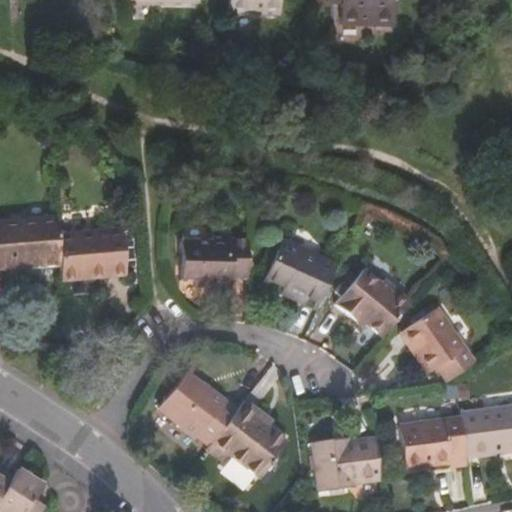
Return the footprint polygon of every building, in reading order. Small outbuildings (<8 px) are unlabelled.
[(229,0),(229,14),(279,14),(278,0),(229,0)] [(325,0),(325,4),(342,4),(342,26),(392,26),(392,0),(325,0)] [(55,233),(53,215),(0,220),(0,268),(57,263),(55,233)] [(55,233),(57,263),(59,279),(91,276),(91,270),(107,269),(107,274),(124,273),(120,228),(55,233)] [(245,278),(246,240),(230,240),(230,234),(212,233),(212,240),(180,239),(180,279),(195,279),(195,286),(210,286),(210,284),(230,284),(230,278),(245,278)] [(316,310),(333,271),(304,258),(306,253),(281,241),(277,248),(270,244),(259,267),(267,271),(263,278),(303,297),(300,303),(316,310)] [(381,281),(378,285),(361,271),(355,278),(348,273),(333,293),(339,298),(332,306),(345,317),(349,312),(380,338),(408,303),(381,281)] [(453,377),(472,363),(433,307),(400,330),(416,352),(413,355),(425,373),(433,367),(445,382),(453,377)] [(195,435),(207,445),(232,412),(183,372),(155,407),(193,438),(195,435)] [(207,445),(203,450),(218,463),(224,455),(256,479),(283,445),(251,420),(257,412),(242,400),(232,412),(207,445)] [(511,406),(457,413),(457,416),(463,458),(511,452),(511,406)] [(446,467),(463,465),(463,458),(457,416),(404,423),(411,466),(419,465),(419,460),(445,457),(446,467)] [(350,483),(377,480),(372,440),(331,445),(330,440),(307,443),(314,492),(351,488),(350,483)] [(0,470),(0,500),(14,479),(0,470)] [(20,471),(14,479),(0,500),(0,511),(43,511),(45,508),(36,501),(45,487),(20,471)]
